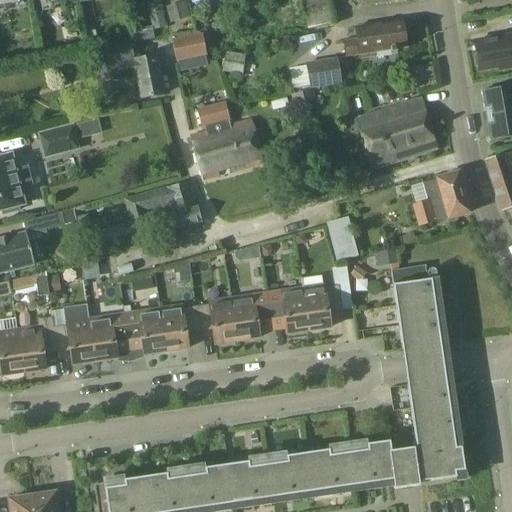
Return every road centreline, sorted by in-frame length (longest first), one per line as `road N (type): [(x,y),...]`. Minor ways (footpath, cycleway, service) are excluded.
road 1 (residential): [(0,450),(346,397),(363,375)]
road 2 (residential): [(363,375),(340,363),(0,408)]
road 3 (residential): [(217,233),(469,156)]
road 4 (unclassified): [(469,156),(442,0)]
road 5 (unclassified): [(511,500),(490,356)]
road 6 (residential): [(176,101),(217,233)]
road 7 (residential): [(363,375),(490,356)]
